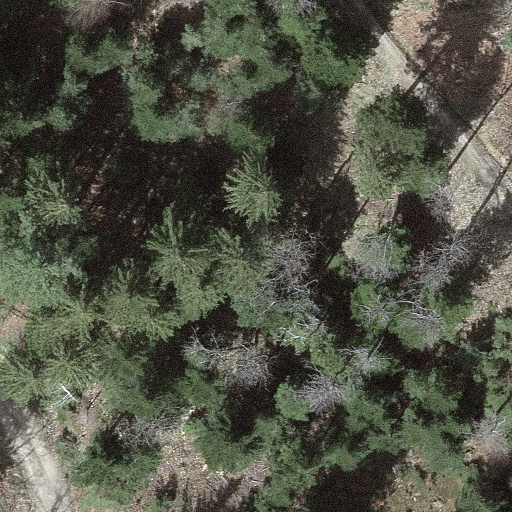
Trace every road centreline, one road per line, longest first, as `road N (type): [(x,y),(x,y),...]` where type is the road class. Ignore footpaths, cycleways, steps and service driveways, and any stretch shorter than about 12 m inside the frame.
road 1 (track): [(350,0),(511,212)]
road 2 (track): [(56,511),(43,470),(0,399)]
